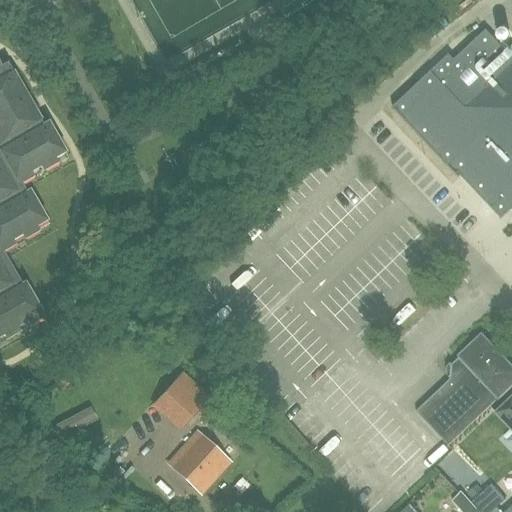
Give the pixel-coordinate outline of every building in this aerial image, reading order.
[(511,57),(486,31),(458,57),(452,51),(392,108),(459,179),(460,178),(457,176),(459,174),(501,219),(500,219),(501,221),(511,210),(511,57)] [(0,336),(2,335),(5,340),(19,332),(17,327),(26,322),(28,326),(44,317),(24,283),(22,285),(2,252),(14,245),(12,240),(21,235),(23,240),(37,232),(35,227),(46,221),(29,191),(26,193),(21,183),(33,177),(30,172),(39,167),(42,171),(56,163),(53,159),(65,152),(48,123),(43,125),(7,63),(1,66),(0,64),(0,336)] [(511,364),(483,333),(458,357),(460,358),(453,365),(451,363),(450,364),(452,366),(451,376),(449,378),(450,378),(451,378),(452,379),(417,412),(449,446),(499,400),(511,388),(511,364)] [(180,372),(154,401),(183,427),(196,413),(210,426),(223,412),(180,372)] [(511,398),(497,413),(511,429),(511,398)] [(502,420),(457,459),(467,471),(511,431),(502,420)] [(314,449),(327,436),(319,427),(306,440),(314,449)] [(200,492),(227,463),(197,435),(170,465),(200,492)] [(482,511),(491,511),(506,499),(493,484),(474,502),(482,511)] [(453,501),(462,511),(479,511),(462,492),(453,501)]
